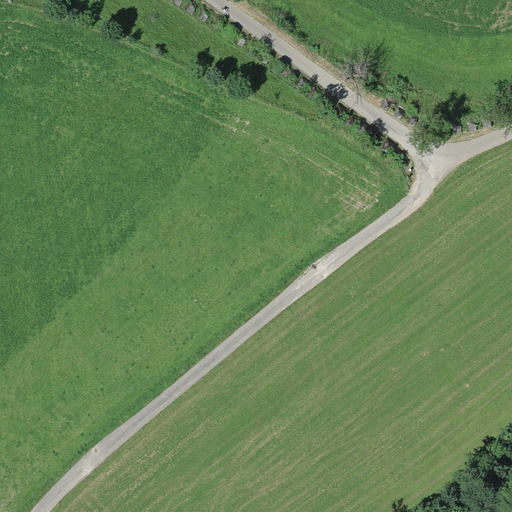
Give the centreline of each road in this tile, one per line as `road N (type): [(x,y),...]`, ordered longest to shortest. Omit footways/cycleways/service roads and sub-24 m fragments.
road 1 (track): [(42,511),(157,404),(406,207),(434,157)]
road 2 (track): [(434,157),(215,0)]
